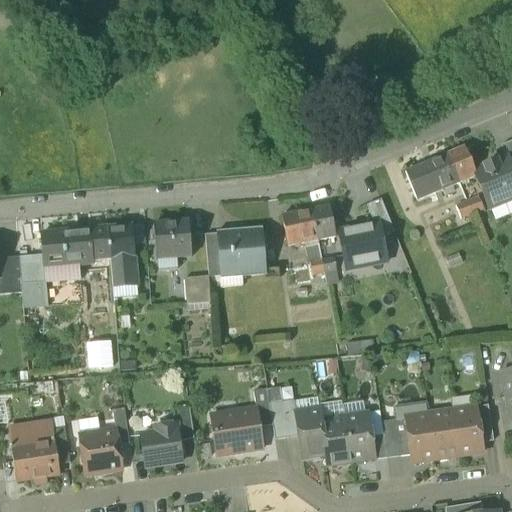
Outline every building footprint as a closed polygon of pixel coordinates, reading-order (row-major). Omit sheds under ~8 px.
[(511,172),(511,143),(501,148),(506,161),(507,160),(511,172)] [(458,185),(475,179),(476,179),(474,174),(464,150),(447,157),(458,185)] [(430,164),(442,192),(452,188),(458,185),(447,157),(430,164)] [(483,170),(478,172),(482,183),(478,185),(488,211),(511,201),(511,172),(507,160),(506,161),(496,164),(496,163),(483,168),(483,170)] [(439,193),(442,192),(430,164),(404,174),(416,203),(434,196),(439,193)] [(475,179),(478,185),(482,183),(478,172),(474,174),(476,179),(475,179)] [(454,193),(452,188),(442,192),(444,197),(454,193)] [(442,200),(439,193),(434,196),(436,202),(442,200)] [(478,200),(466,204),(471,216),(483,212),(478,200)] [(372,223),(373,228),(378,227),(381,240),(384,240),(394,235),(380,202),(366,208),(372,223)] [(460,221),(471,216),(466,204),(455,208),(460,221)] [(329,209),(311,212),(317,243),(335,239),(329,209)] [(311,212),(293,216),(299,246),(305,245),(317,243),(311,212)] [(287,248),(299,246),(293,216),(281,218),(287,248)] [(153,226),(156,259),(176,258),(190,256),(187,223),(153,226)] [(373,228),(360,230),(360,234),(339,239),(346,272),(386,264),(381,240),(378,227),(373,228)] [(132,228),(107,230),(110,262),(112,290),(137,287),(134,260),(135,260),(132,228)] [(107,230),(88,232),(91,263),(92,263),(110,262),(107,230)] [(338,235),(339,239),(360,234),(360,230),(338,235)] [(92,266),(92,263),(91,263),(88,232),(41,236),(43,258),(44,266),(45,266),(64,264),(65,269),(79,267),(92,266)] [(240,275),(240,277),(264,275),(260,232),(231,234),(231,232),(216,233),(217,235),(220,277),(240,275)] [(204,236),(208,278),(220,277),(217,235),(204,236)] [(307,258),(308,265),(321,262),(317,243),(305,245),(305,249),(304,249),(305,258),(307,258)] [(43,258),(18,260),(21,289),(46,287),(45,266),(44,266),(43,258)] [(176,258),(156,259),(157,274),(177,272),(176,258)] [(0,297),(21,296),(21,289),(18,260),(0,261),(0,297)] [(333,260),(321,263),(322,275),(327,288),(338,286),(333,260)] [(310,278),(322,275),(321,263),(308,265),(310,278)] [(64,264),(45,266),(46,287),(80,284),(79,267),(65,269),(64,264)] [(240,275),(220,277),(221,291),(241,289),(240,277),(240,275)] [(210,305),(208,278),(184,280),(187,307),(210,305)] [(21,296),(22,311),(48,309),(46,287),(21,289),(21,296)] [(137,287),(112,290),(113,301),(138,299),(137,287)] [(373,342),(346,346),(348,359),(375,355),(373,342)] [(111,344),(84,346),(87,373),(114,370),(111,344)] [(511,373),(501,376),(506,399),(511,397),(511,373)] [(279,390),(266,392),(269,407),(281,405),(279,390)] [(258,430),(272,428),(269,407),(266,392),(253,394),(256,412),(258,430)] [(450,402),(452,414),(476,410),(474,398),(450,402)] [(293,404),(295,416),(318,413),(318,410),(317,401),(293,404)] [(293,404),(281,405),(286,441),(298,440),(295,416),(293,404)] [(363,404),(342,408),(344,420),(365,417),(363,404)] [(274,443),(286,441),(281,405),(269,407),(272,428),(274,443)] [(393,410),(395,424),(405,423),(405,421),(428,417),(427,405),(393,410)] [(342,406),(318,410),(318,413),(320,424),(344,420),(342,408),(342,406)] [(476,410),(481,447),(493,445),(487,408),(476,410)] [(476,410),(452,414),(459,459),(483,456),(481,447),(476,410)] [(176,427),(179,444),(193,442),(189,411),(173,413),(175,427),(176,427)] [(115,433),(117,449),(129,447),(124,412),(112,414),(115,433)] [(211,419),(217,460),(262,453),(258,430),(256,412),(211,419)] [(320,424),(318,413),(295,416),(298,440),(302,462),(325,458),(320,424)] [(374,462),(371,440),(383,438),(381,427),(379,414),(365,417),(344,420),(351,466),(374,462)] [(435,463),(459,459),(452,414),(428,417),(435,463)] [(412,466),(435,463),(428,417),(405,421),(405,423),(410,458),(412,466)] [(327,469),(351,466),(344,420),(320,424),(325,458),(327,469)] [(395,424),(393,425),(398,460),(410,458),(405,423),(395,424)] [(387,462),(398,460),(393,425),(381,427),(383,438),(387,462)] [(8,433),(11,451),(53,445),(51,433),(52,433),(51,426),(8,433)] [(140,439),(145,470),(181,465),(179,444),(176,427),(175,427),(155,430),(156,437),(140,439)] [(54,445),(58,468),(70,467),(64,431),(52,433),(51,433),(53,445),(54,445)] [(84,469),(86,479),(121,474),(117,449),(115,433),(80,438),(83,458),(80,461),(81,467),(84,469)] [(374,463),(387,462),(383,438),(371,440),(374,462),(374,463)] [(54,445),(53,445),(11,451),(16,485),(33,482),(34,489),(47,487),(46,480),(59,478),(58,468),(54,445)]
